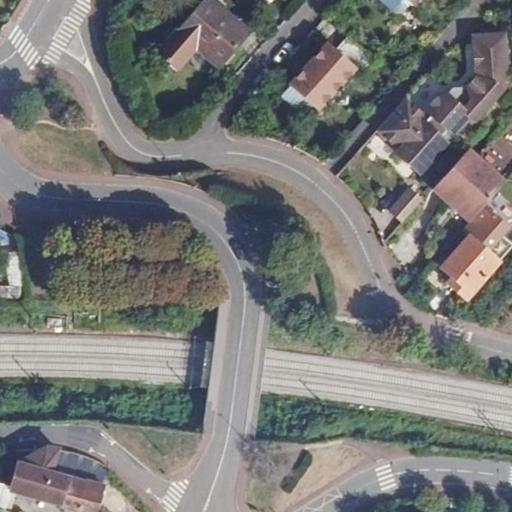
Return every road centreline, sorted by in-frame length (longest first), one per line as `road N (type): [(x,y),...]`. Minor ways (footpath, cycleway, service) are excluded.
road 1 (unclassified): [(210,502),(241,318),(241,284),(228,251),(178,207),(36,195),(0,171)]
road 2 (residential): [(190,154),(251,155),(304,175),(339,204),(383,294),(406,319),(511,354)]
road 3 (residential): [(33,24),(76,47),(133,148),(190,154)]
road 4 (residential): [(190,154),(324,0)]
road 5 (residential): [(511,477),(412,471),(366,484),(319,511)]
road 6 (residential): [(178,511),(101,450),(51,437),(0,439)]
